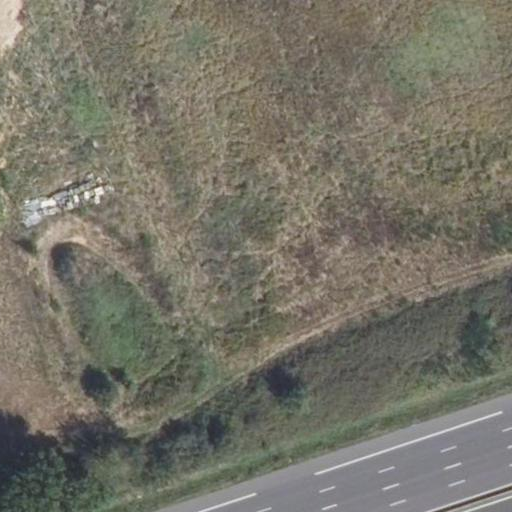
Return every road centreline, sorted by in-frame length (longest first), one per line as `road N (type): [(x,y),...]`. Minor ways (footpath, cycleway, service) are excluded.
road 1 (track): [(86,451),(191,410),(316,331),(511,270)]
road 2 (motorway): [(511,444),(306,511)]
